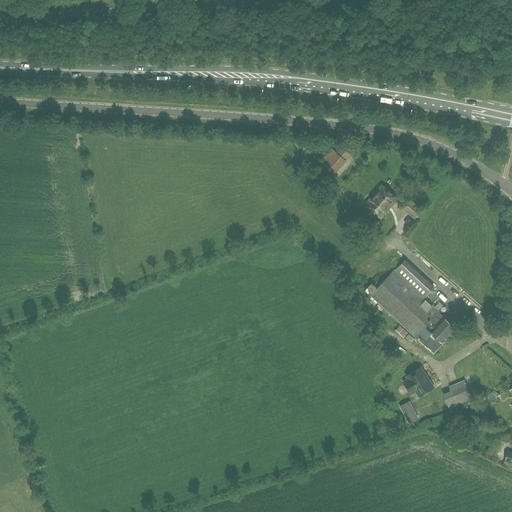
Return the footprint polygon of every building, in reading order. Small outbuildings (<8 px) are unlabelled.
[(351,154),(342,146),(337,152),(332,148),(320,161),(335,175),(347,161),(346,160),(351,154)] [(381,218),(398,199),(382,185),(365,204),(381,218)] [(415,220),(424,210),(410,199),(405,206),(402,209),(415,220)] [(434,287),(405,260),(395,271),(394,270),(377,288),(372,283),(365,290),(434,354),(443,344),(441,341),(455,326),(425,298),(434,287)] [(402,339),(408,332),(400,325),(394,331),(402,339)] [(428,380),(425,375),(426,375),(421,367),(406,376),(408,379),(404,381),(411,394),(416,391),(419,396),(434,387),(429,379),(428,380)] [(449,409),(473,399),(465,380),(449,387),(451,392),(443,395),(449,409)] [(419,418),(410,401),(400,406),(409,424),(419,418)]
